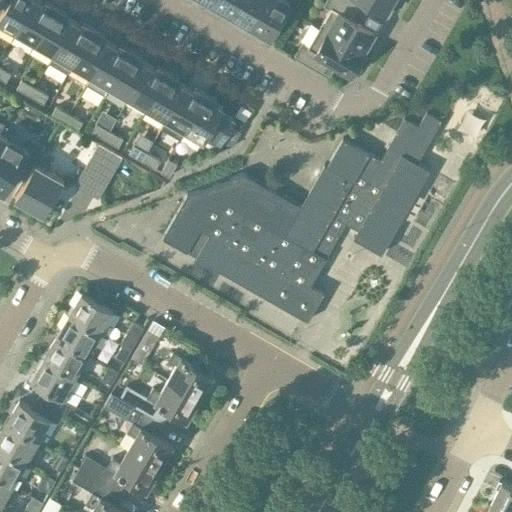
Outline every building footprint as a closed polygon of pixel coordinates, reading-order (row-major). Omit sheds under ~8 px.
[(8,0),(0,15),(0,21),(16,31),(34,0),(8,0)] [(34,0),(16,31),(35,42),(56,6),(46,0),(44,0),(43,3),(38,0),(34,0)] [(214,0),(213,3),(231,13),(239,0),(214,0)] [(239,0),(231,13),(250,24),(264,0),(239,0)] [(285,0),(264,0),(250,24),(270,35),(289,2),(285,0)] [(330,6),(319,26),(363,51),(363,50),(365,45),(370,48),(370,47),(369,46),(377,32),(355,19),(360,9),(344,0),(327,0),(325,3),(330,6)] [(344,0),(360,9),(365,0),(366,0),(389,13),(396,0),(344,0)] [(35,42),(54,53),(73,20),(65,15),(67,12),(56,6),(35,42)] [(54,53),(49,61),(68,73),(73,64),(72,64),(94,27),(83,21),(81,24),(73,20),(54,53)] [(363,51),(319,26),(308,45),(303,42),(297,52),(295,51),(295,53),(325,70),(331,60),(351,72),(353,69),(356,71),(365,55),(361,53),(363,51)] [(72,64),(73,64),(91,74),(110,42),(102,37),(104,34),(94,27),(72,64)] [(110,42),(91,74),(87,83),(105,94),(110,85),(131,49),(120,43),(118,46),(110,42)] [(110,85),(128,96),(148,63),(140,59),(142,55),(131,49),(110,85)] [(128,96),(147,107),(168,71),(158,64),(156,68),(148,63),(128,96)] [(11,72),(0,65),(0,76),(6,81),(11,72)] [(147,107),(166,118),(185,85),(177,80),(179,77),(168,71),(147,107)] [(30,94),(35,85),(22,78),(17,87),(30,94)] [(48,93),(35,85),(30,94),(43,102),(48,93)] [(166,118),(162,126),(180,137),(185,129),(184,129),(206,92),(195,86),(193,89),(185,85),(166,118)] [(184,129),(185,129),(204,140),(205,137),(219,145),(234,118),(221,110),(223,107),(214,102),(216,99),(206,92),(184,129)] [(64,121),(70,112),(57,104),(51,113),(64,121)] [(243,172),(187,193),(163,236),(308,319),(324,290),(310,283),(345,222),(358,228),(353,236),(382,252),(430,168),(418,161),(442,119),(426,110),(418,124),(404,116),(380,158),(343,136),(327,164),(324,163),(300,204),(243,172)] [(83,119),(70,112),(64,121),(78,128),(83,119)] [(105,137),(110,129),(97,121),(92,130),(105,137)] [(123,137),(110,129),(105,137),(118,145),(123,137)] [(26,148),(0,132),(0,187),(4,190),(16,170),(27,176),(34,162),(45,144),(32,137),(26,148)] [(75,183),(98,196),(122,155),(99,142),(75,183)] [(142,159),(147,150),(134,143),(129,151),(142,159)] [(161,158),(147,150),(142,159),(156,167),(161,158)] [(169,157),(161,170),(169,175),(177,162),(169,157)] [(64,179),(34,162),(27,176),(15,197),(44,213),(64,179)] [(69,314),(103,333),(109,324),(107,322),(113,311),(81,292),(69,314)] [(103,333),(69,314),(56,336),(88,354),(91,355),(96,346),(94,344),(101,332),(103,334),(103,333)] [(122,344),(131,349),(144,327),(133,320),(120,343),(122,344)] [(158,335),(147,328),(131,356),(142,363),(158,335)] [(88,354),(56,336),(44,357),(76,375),(78,377),(84,367),(81,366),(88,354)] [(115,356),(124,361),(131,349),(122,344),(115,356)] [(167,378),(200,397),(213,373),(173,350),(167,359),(175,364),(167,378)] [(40,398),(63,412),(70,401),(66,399),(71,389),(69,388),(76,375),(44,357),(31,379),(45,388),(40,398)] [(101,378),(111,384),(118,371),(109,365),(101,378)] [(200,397),(167,378),(160,389),(153,385),(147,396),(126,384),(119,397),(163,422),(171,410),(187,419),(200,397)] [(163,422),(119,397),(112,409),(132,421),(127,430),(134,435),(127,447),(160,466),(173,443),(157,434),(163,422)] [(6,422),(41,441),(46,432),(44,431),(51,418),(58,422),(63,412),(40,398),(34,408),(19,399),(6,422)] [(76,405),(70,415),(87,425),(93,415),(76,405)] [(41,441),(6,422),(0,432),(0,447),(28,463),(34,453),(32,452),(38,440),(41,442),(41,441)] [(28,463),(0,447),(0,476),(16,486),(22,475),(19,474),(26,463),(28,464),(28,463)] [(79,467),(123,492),(130,480),(146,490),(160,466),(127,447),(119,460),(112,456),(107,465),(86,454),(79,467)] [(52,464),(61,470),(68,457),(59,452),(52,464)] [(123,492),(79,467),(72,479),(92,491),(87,500),(94,504),(89,511),(129,511),(116,504),(123,492)] [(49,492),(56,479),(47,474),(39,486),(49,492)] [(16,486),(0,476),(0,506),(3,508),(9,497),(6,496),(13,484),(16,486)] [(490,503),(509,511),(511,511),(511,484),(502,479),(490,503)] [(22,511),(36,511),(43,501),(32,495),(22,511)] [(41,511),(56,511),(62,503),(50,496),(41,511)] [(485,511),(509,511),(490,503),(485,511)]
